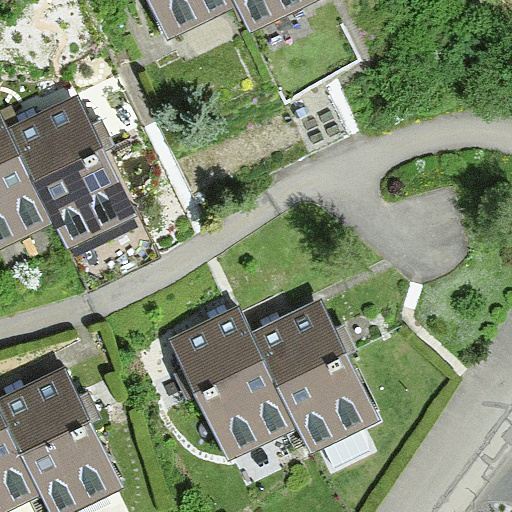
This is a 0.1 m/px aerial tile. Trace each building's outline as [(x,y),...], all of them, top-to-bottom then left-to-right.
[(155,0),(170,30),(230,0),(155,0)] [(233,0),(246,26),(299,0),(233,0)] [(22,129),(11,134),(51,216),(64,242),(126,212),(98,153),(107,149),(94,122),(85,126),(74,103),(40,120),(33,107),(16,116),(22,129)] [(0,239),(51,216),(11,134),(0,110),(0,239)] [(294,419),(254,338),(255,338),(242,311),(230,316),(224,303),(206,312),(212,325),(178,341),(189,364),(180,368),(194,396),(203,392),(231,450),(293,419),(294,419)] [(294,419),(293,419),(306,446),(370,416),(341,357),(350,353),(337,325),(328,330),(317,307),(283,324),(277,311),(259,320),(265,332),(255,338),(254,338),(294,419)] [(0,409),(37,487),(48,511),(54,511),(114,483),(85,425),(94,421),(81,393),(72,397),(61,375),(27,391),(21,379),(3,388),(9,400),(0,404),(0,409)] [(0,504),(37,487),(0,409),(0,504)]
